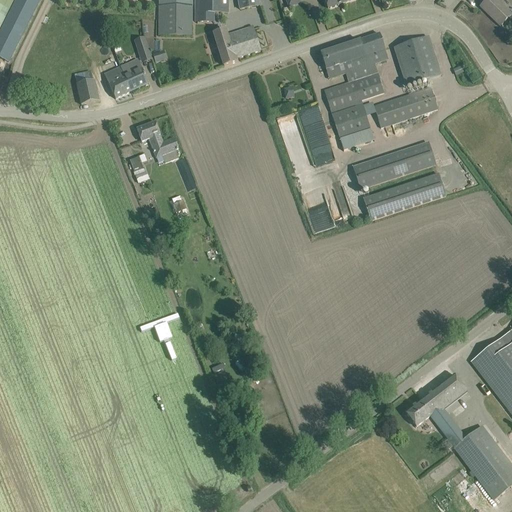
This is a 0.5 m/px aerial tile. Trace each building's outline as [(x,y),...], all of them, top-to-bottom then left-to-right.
[(0,0),(0,29),(14,0),(0,0)] [(16,0),(3,27),(21,36),(22,36),(39,0),(16,0)] [(160,0),(160,38),(192,38),(192,0),(160,0)] [(195,0),(195,13),(195,23),(214,23),(214,13),(228,14),(228,0),(195,0)] [(259,7),(257,0),(238,0),(240,10),(259,7)] [(324,0),(328,10),(355,0),(324,0)] [(511,16),(495,0),(488,0),(486,2),(485,0),(481,5),(482,6),(481,8),(500,27),(511,16)] [(225,30),(214,34),(224,67),(237,63),(236,60),(260,52),(253,28),(227,36),(225,30)] [(380,35),(321,55),(329,80),(346,75),(349,84),(324,92),(340,140),(370,130),(371,130),(367,117),(364,107),(362,102),(384,94),(375,65),(388,61),(380,35)] [(406,87),(441,76),(429,38),(394,49),(406,87)] [(148,52),(144,39),(137,42),(141,54),(148,52)] [(138,61),(120,68),(132,93),(149,85),(138,61)] [(115,100),(132,93),(120,68),(104,76),(115,100)] [(75,77),(78,90),(81,106),(99,102),(95,82),(92,82),(91,73),(75,77)] [(293,97),(292,89),(285,91),(286,98),(293,97)] [(431,89),(421,93),(374,108),(381,129),(438,111),(431,89)] [(318,106),(279,117),(294,173),(315,167),(308,140),(326,136),(318,106)] [(155,123),(137,130),(142,143),(149,141),(156,159),(161,157),(164,165),(178,160),(175,152),(178,151),(174,140),(163,144),(155,123)] [(353,169),(360,191),(436,166),(429,145),(353,169)] [(135,173),(144,169),(139,159),(130,163),(135,173)] [(134,173),(134,174),(135,177),(138,185),(149,181),(146,173),(145,173),(144,170),(134,173)] [(371,222),(446,197),(439,176),(363,200),(371,222)] [(157,209),(153,191),(147,193),(151,210),(157,209)] [(184,202),(174,206),(177,214),(187,210),(184,202)] [(511,331),(472,362),(511,414),(511,331)] [(253,374),(249,380),(255,384),(259,378),(253,374)] [(466,439),(448,415),(471,398),(454,376),(405,414),(416,428),(430,418),(494,501),(511,487),(511,467),(481,427),(466,439)]
